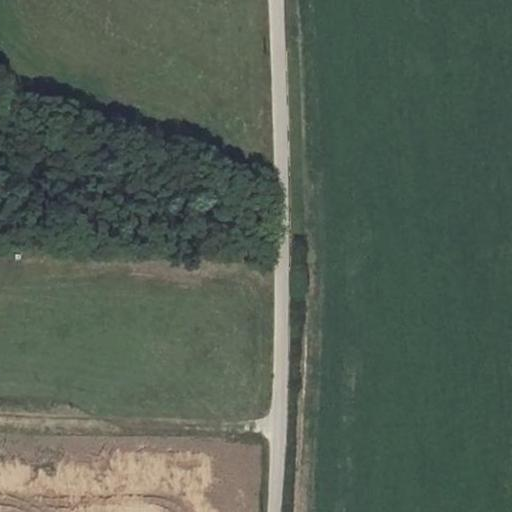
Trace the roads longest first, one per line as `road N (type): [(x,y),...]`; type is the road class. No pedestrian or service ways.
road 1 (unclassified): [(277,0),(274,511)]
road 2 (track): [(0,417),(278,426)]
